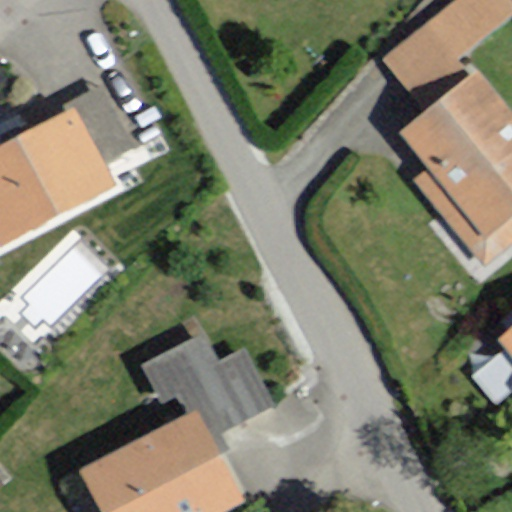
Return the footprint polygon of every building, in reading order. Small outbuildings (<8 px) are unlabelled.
[(511,0),(446,0),(432,12),(459,44),(511,0)] [(511,123),(468,67),(386,130),(420,173),(408,182),(475,269),(511,240),(511,220),(508,215),(511,212),(511,123)] [(122,156),(90,93),(56,110),(60,117),(0,147),(0,247),(105,195),(92,171),(122,156)] [(511,324),(487,344),(511,376),(511,391),(505,397),(511,406),(511,324)] [(161,431),(68,480),(84,511),(220,511),(225,509),(202,465),(220,456),(212,440),(266,412),(237,357),(209,371),(194,343),(132,375),(161,431)]
